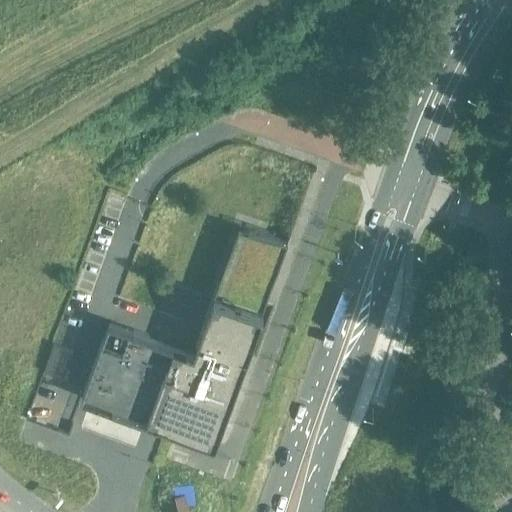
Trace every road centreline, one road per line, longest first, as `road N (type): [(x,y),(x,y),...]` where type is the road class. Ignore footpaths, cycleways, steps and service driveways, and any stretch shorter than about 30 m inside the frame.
road 1 (residential): [(511,486),(502,491),(488,455),(504,227),(418,187)]
road 2 (primary): [(392,171),(271,511)]
road 3 (primary): [(309,511),(344,388),(418,187)]
road 4 (primary): [(418,187),(511,16)]
road 5 (primary): [(474,0),(424,87),(392,171)]
road 6 (unclassified): [(392,171),(262,124),(230,126)]
